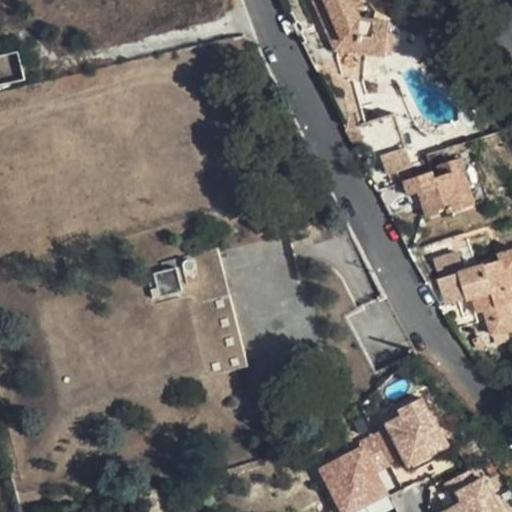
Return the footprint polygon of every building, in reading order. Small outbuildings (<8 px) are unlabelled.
[(315,47),(328,77),(340,78),(345,76),(355,71),(360,42),(383,45),(388,11),(359,7),(355,0),(310,0),(329,41),(315,47)] [(340,78),(330,82),(348,121),(363,115),(347,78),(340,78)] [(386,105),(363,115),(348,121),(365,160),(403,143),(386,105)] [(365,160),(377,187),(382,185),(397,178),(407,174),(403,166),(411,162),(403,143),(365,160)] [(433,171),(430,164),(409,174),(407,174),(397,178),(404,193),(415,187),(427,213),(445,204),(443,200),(452,196),(455,203),(479,193),(458,148),(437,157),(441,167),(433,171)] [(499,330),(511,325),(511,247),(451,271),(462,296),(482,288),(499,330)] [(245,369),(217,251),(157,266),(185,385),(245,369)] [(398,455),(401,461),(441,440),(425,411),(424,413),(411,388),(388,400),(397,415),(381,423),(398,455)] [(398,455),(381,423),(366,431),(369,434),(383,463),(398,455)] [(383,463),(369,434),(354,443),(355,445),(371,473),(385,465),(383,463)] [(371,473),(355,445),(314,467),(338,511),(345,511),(364,502),(361,498),(379,489),(371,473)] [(509,511),(482,464),(452,480),(463,502),(457,505),(445,511),(509,511)] [(463,502),(452,480),(445,484),(457,505),(463,502)] [(381,493),(379,489),(361,498),(364,502),(381,493)]
